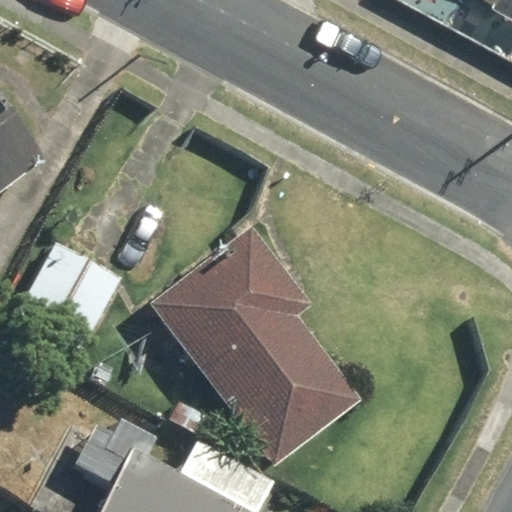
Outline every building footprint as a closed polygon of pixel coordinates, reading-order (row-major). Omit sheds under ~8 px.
[(511,0),(476,0),(511,18),(511,0)] [(0,188),(22,172),(0,142),(0,188)] [(301,315),(230,232),(136,312),(266,464),(341,401),(282,331),(301,315)] [(113,283),(46,247),(7,320),(74,356),(113,283)] [(226,511),(124,454),(90,511),(226,511)]
